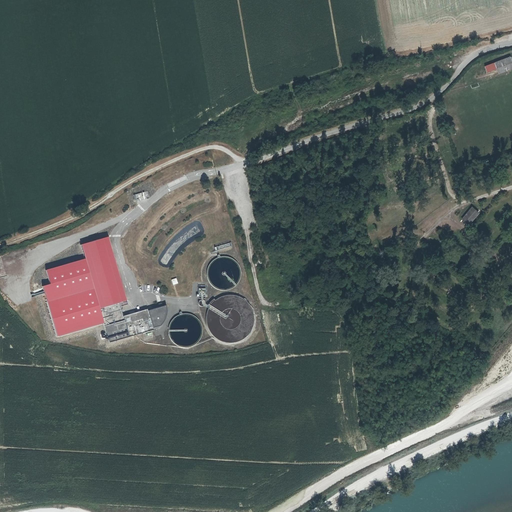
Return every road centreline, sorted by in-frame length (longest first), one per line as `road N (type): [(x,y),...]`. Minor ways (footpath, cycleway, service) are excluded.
road 1 (unclassified): [(215,171),(420,105),(471,58),(511,42)]
road 2 (track): [(0,245),(205,147),(247,164)]
road 3 (unclassified): [(315,511),(459,435),(511,417)]
